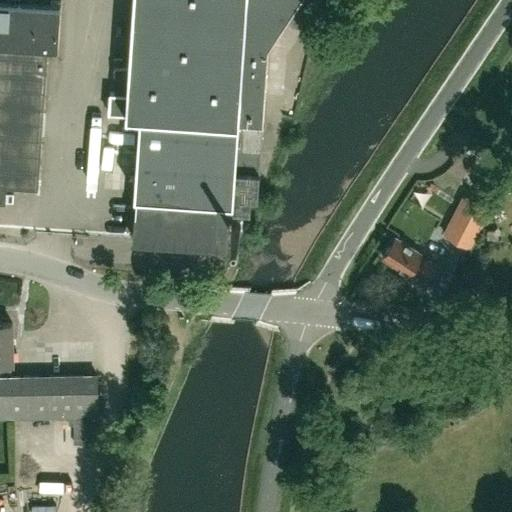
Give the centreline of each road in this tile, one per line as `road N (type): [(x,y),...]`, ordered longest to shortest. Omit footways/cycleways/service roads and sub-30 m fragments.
road 1 (unclassified): [(307,312),(507,0)]
road 2 (tertiary): [(307,312),(108,292),(0,260)]
road 3 (unclassified): [(259,511),(270,440),(307,312)]
road 4 (tertiary): [(511,331),(307,312)]
